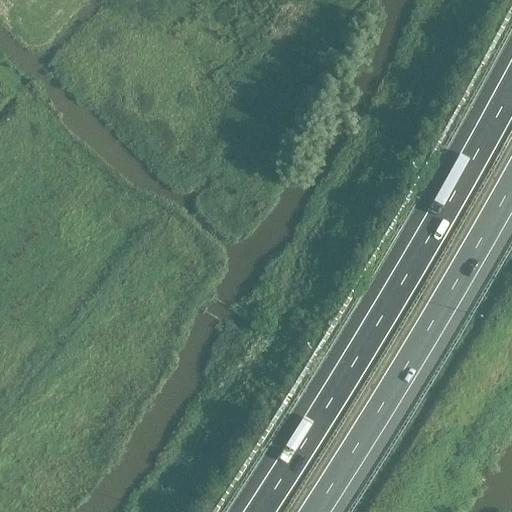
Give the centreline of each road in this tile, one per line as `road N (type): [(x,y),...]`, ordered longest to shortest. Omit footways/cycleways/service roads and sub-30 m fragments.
road 1 (motorway): [(511,87),(259,511)]
road 2 (motorway): [(314,511),(511,180)]
